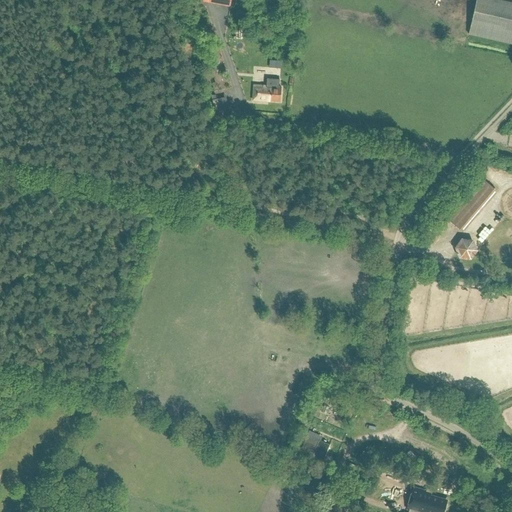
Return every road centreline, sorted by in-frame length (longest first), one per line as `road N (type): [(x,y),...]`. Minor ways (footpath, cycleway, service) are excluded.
road 1 (track): [(511,108),(408,224),(379,373),(391,397),(511,467)]
road 2 (unknown): [(0,289),(33,228),(121,161),(219,178),(359,217),(381,232)]
road 3 (track): [(356,227),(0,156)]
road 4 (unknown): [(459,155),(268,113)]
road 5 (unknown): [(372,388),(324,373),(286,455)]
